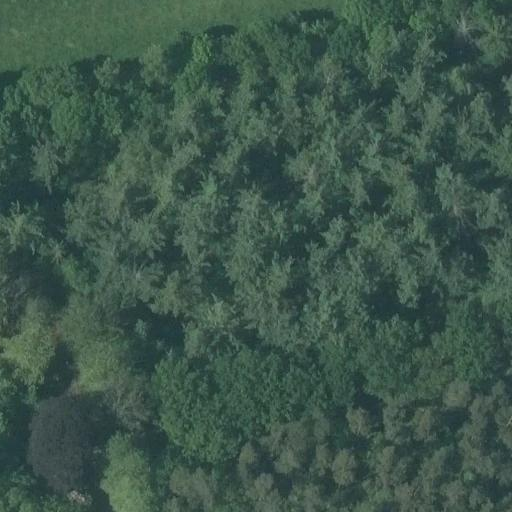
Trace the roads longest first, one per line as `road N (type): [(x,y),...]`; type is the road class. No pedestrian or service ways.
road 1 (unknown): [(0,137),(511,15)]
road 2 (track): [(92,427),(511,332)]
